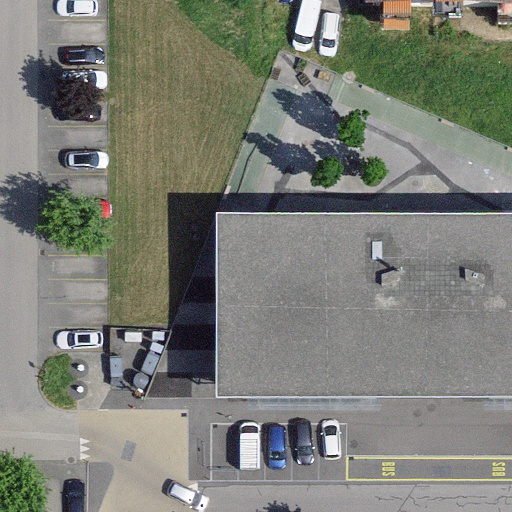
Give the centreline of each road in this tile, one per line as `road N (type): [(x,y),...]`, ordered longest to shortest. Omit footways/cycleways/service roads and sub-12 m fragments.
road 1 (residential): [(19,437),(16,0)]
road 2 (residential): [(134,511),(170,502),(511,511)]
road 3 (residential): [(134,511),(115,458),(70,438),(19,437)]
